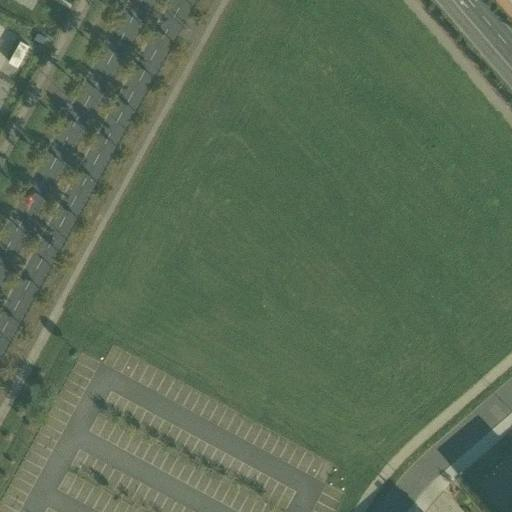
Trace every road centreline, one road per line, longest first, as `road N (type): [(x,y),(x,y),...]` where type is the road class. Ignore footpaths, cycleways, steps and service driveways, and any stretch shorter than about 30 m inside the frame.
road 1 (tertiary): [(0,342),(186,0)]
road 2 (tertiary): [(143,0),(0,261)]
road 3 (residential): [(391,511),(511,394)]
